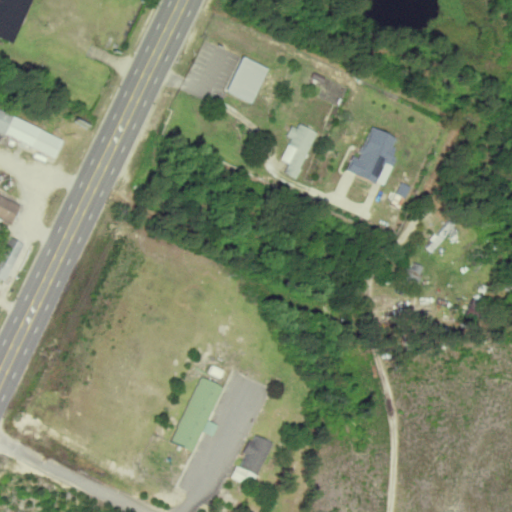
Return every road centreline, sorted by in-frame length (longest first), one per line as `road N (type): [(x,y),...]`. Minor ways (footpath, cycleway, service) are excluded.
road 1 (primary): [(0,378),(179,0)]
road 2 (residential): [(0,429),(172,511)]
